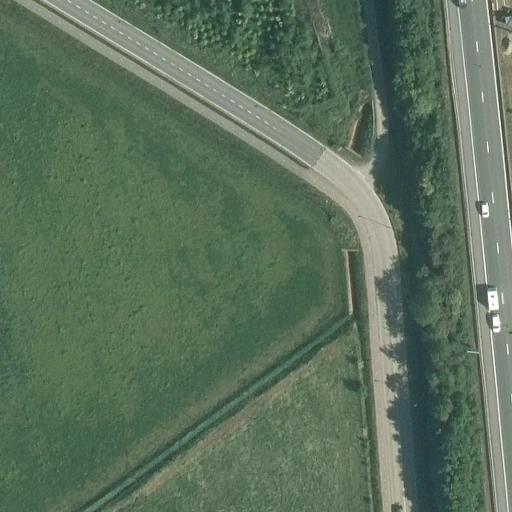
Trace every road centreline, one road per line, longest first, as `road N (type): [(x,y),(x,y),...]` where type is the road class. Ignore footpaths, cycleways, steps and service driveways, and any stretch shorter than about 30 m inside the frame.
road 1 (motorway): [(470,0),(511,403)]
road 2 (tertiary): [(58,0),(318,159),(357,193)]
road 3 (tertiary): [(357,193),(383,259),(403,511)]
road 4 (unclassified): [(368,0),(384,138),(378,164),(357,193)]
